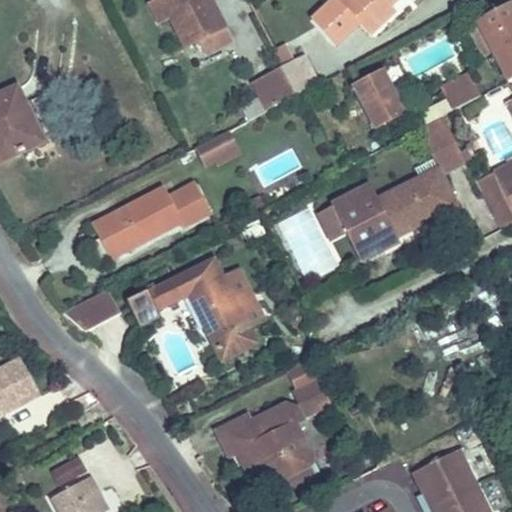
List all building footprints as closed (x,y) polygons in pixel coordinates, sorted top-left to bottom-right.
[(210,0),(171,0),(159,6),(186,59),(229,37),(210,0)] [(399,17),(393,10),(404,0),(350,0),(340,9),(334,1),(309,23),(333,49),(357,27),(371,42),(399,17)] [(488,45),(505,78),(511,74),(511,13),(505,0),(498,0),(463,19),(480,50),(488,45)] [(280,68),(295,96),(317,84),(302,57),(280,68)] [(435,82),(448,108),(480,92),(466,66),(435,82)] [(251,83),(266,111),(295,96),(280,68),(251,83)] [(378,76),(349,91),(370,129),(397,113),(378,76)] [(0,98),(0,164),(42,144),(17,90),(0,98)] [(138,91),(118,98),(125,118),(145,111),(138,91)] [(438,113),(412,127),(431,165),(457,153),(438,113)] [(193,148),(207,172),(240,153),(226,129),(193,148)] [(511,221),(511,162),(473,182),(498,229),(511,221)] [(431,170),(355,211),(374,249),(451,209),(431,170)] [(160,195),(99,228),(118,263),(177,232),(181,237),(207,223),(191,192),(166,205),(160,195)] [(118,263),(99,228),(88,234),(107,269),(118,263)] [(195,270),(117,310),(129,334),(148,325),(145,319),(178,302),(210,364),(242,347),(237,337),(209,284),(204,286),(195,270)] [(209,284),(237,337),(252,328),(225,276),(209,284)] [(511,290),(503,296),(511,313),(511,290)] [(313,376),(303,357),(286,366),(295,384),(313,376)] [(14,370),(0,377),(0,405),(8,421),(33,406),(14,370)] [(329,400),(316,374),(313,376),(295,384),(291,387),(304,413),(329,400)] [(243,412),(213,428),(226,453),(234,449),(247,476),(265,485),(286,473),(286,467),(302,457),(305,449),(291,421),(299,416),(291,402),(286,402),(282,398),(247,416),(243,412)] [(462,448),(416,470),(424,488),(416,492),(424,508),(478,482),(462,448)] [(77,455),(45,470),(54,489),(86,474),(77,455)] [(271,495),(311,473),(302,457),(286,467),(286,473),(265,485),(271,495)] [(91,481),(49,502),(54,511),(97,511),(91,501),(99,496),(91,481)] [(478,482),(424,508),(426,511),(479,511),(490,507),(478,482)]
